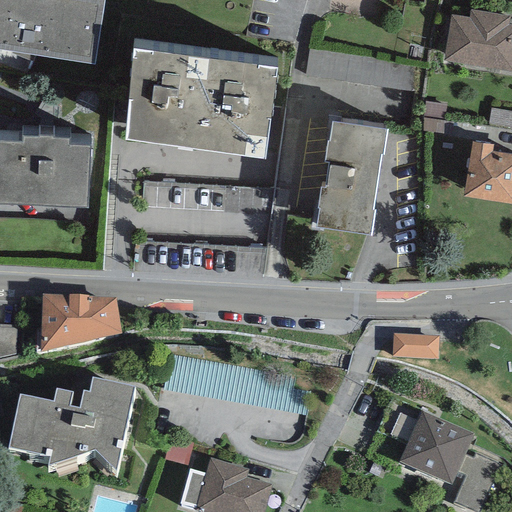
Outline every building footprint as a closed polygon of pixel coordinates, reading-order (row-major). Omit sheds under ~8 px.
[(103,0),(0,0),(0,42),(94,58),(103,0)] [(469,16),(452,14),(445,61),(511,70),(511,26),(510,27),(511,14),(470,8),(469,16)] [(274,56),(134,38),(123,127),(263,144),(274,56)] [(385,122),(332,114),(331,121),(318,206),(316,220),(369,228),(385,122)] [(20,131),(0,130),(0,190),(87,194),(89,135),(68,134),(68,126),(20,125),(20,131)] [(493,139),(472,136),(464,193),(511,200),(511,151),(492,149),(493,139)] [(115,303),(42,300),(40,355),(121,341),(115,303)] [(440,341),(396,339),(395,361),(439,363),(440,341)] [(296,376),(165,354),(159,391),(304,416),(309,391),(294,389),(296,376)] [(53,412),(20,404),(8,458),(50,467),(48,475),(93,461),(116,482),(135,397),(93,388),(89,402),(83,401),(82,405),(57,399),(53,412)] [(473,438),(422,416),(399,468),(452,491),(459,474),(466,477),(454,506),(468,511),(480,511),(500,467),(474,456),(472,462),(464,458),(473,438)] [(249,472),(210,461),(205,477),(190,473),(181,507),(195,511),(264,511),(272,487),(247,480),(249,472)]
